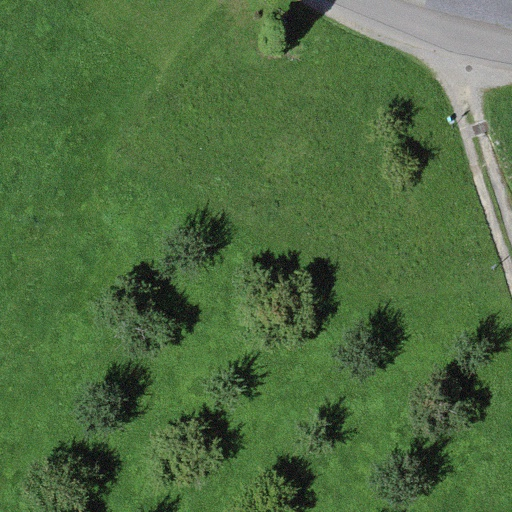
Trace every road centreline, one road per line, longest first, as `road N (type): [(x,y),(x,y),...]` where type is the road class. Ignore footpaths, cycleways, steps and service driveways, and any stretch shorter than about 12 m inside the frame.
road 1 (track): [(471,42),(460,83),(511,248)]
road 2 (unclassified): [(511,51),(357,0)]
